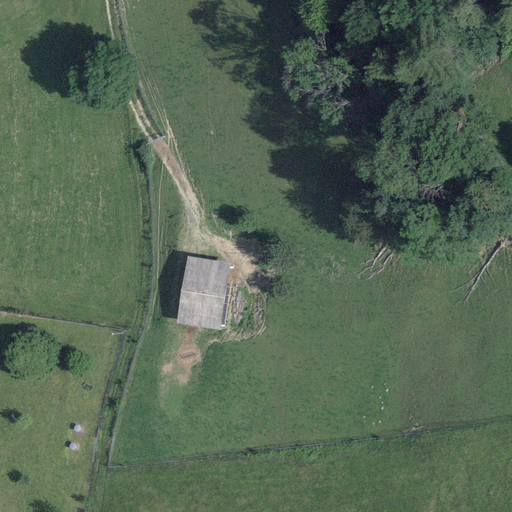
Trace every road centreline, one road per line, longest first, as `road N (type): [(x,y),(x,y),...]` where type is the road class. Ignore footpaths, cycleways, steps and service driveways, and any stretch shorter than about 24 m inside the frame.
road 1 (track): [(114,0),(134,133),(143,283),(94,511)]
road 2 (track): [(125,76),(180,182),(205,252)]
